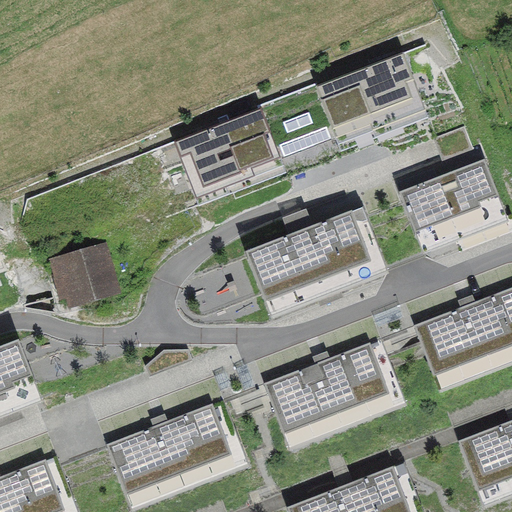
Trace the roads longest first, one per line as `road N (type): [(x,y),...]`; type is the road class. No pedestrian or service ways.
road 1 (residential): [(422,154),(245,220),(190,254),(162,291),(163,324)]
road 2 (residential): [(274,337),(242,356),(0,439)]
road 3 (residential): [(511,254),(274,337)]
road 4 (residential): [(163,324),(78,333),(24,319),(0,326)]
